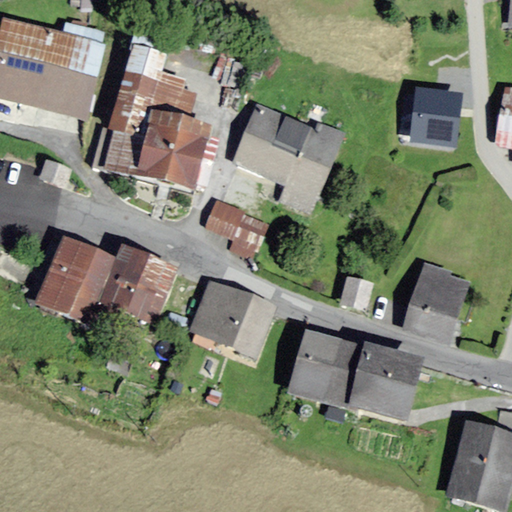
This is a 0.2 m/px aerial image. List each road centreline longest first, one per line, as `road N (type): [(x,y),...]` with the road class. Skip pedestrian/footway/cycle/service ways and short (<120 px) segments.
road 1 (tertiary): [(0,202),(188,253),(362,335),(508,376)]
road 2 (residential): [(511,188),(486,143),(473,0)]
